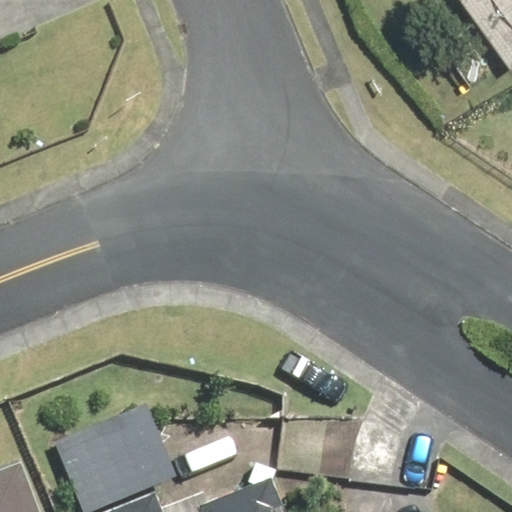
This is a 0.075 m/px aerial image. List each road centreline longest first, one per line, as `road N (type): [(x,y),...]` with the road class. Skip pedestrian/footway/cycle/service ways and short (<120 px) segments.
road 1 (residential): [(0,283),(159,232),(252,232)]
road 2 (residential): [(229,0),(257,105),(252,232)]
road 3 (residential): [(511,413),(368,274)]
road 4 (residential): [(368,274),(511,318)]
road 5 (residential): [(252,232),(368,274)]
